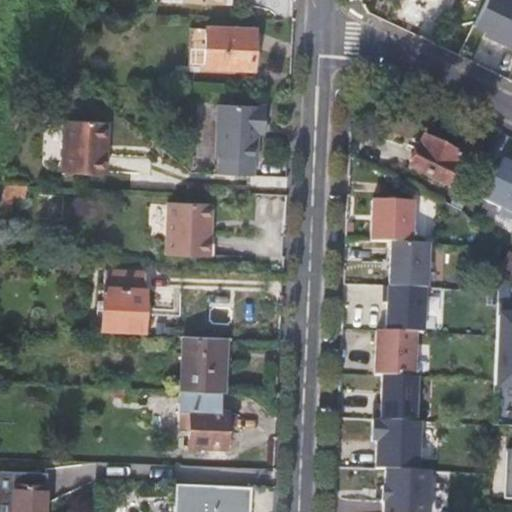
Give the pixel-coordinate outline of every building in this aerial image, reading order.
[(511,37),(511,0),(485,0),(474,25),(486,30),(495,35),(493,38),(508,46),(511,37)] [(187,66),(204,67),(206,28),(189,27),(187,66)] [(253,30),(206,28),(204,67),(251,68),(253,30)] [(484,34),(493,38),(495,35),(486,30),(484,34)] [(215,175),(252,177),(253,159),(256,160),(257,127),(262,127),(263,105),(217,103),(214,157),(216,157),(215,175)] [(101,156),(103,123),(65,121),(62,176),(107,177),(108,155),(101,156)] [(109,123),(103,123),(101,156),(108,155),(109,123)] [(460,156),(423,137),(408,166),(445,185),(460,156)] [(484,200),(511,213),(511,166),(502,161),(497,171),(485,197),(484,200)] [(485,197),(497,171),(482,164),(470,190),(485,197)] [(22,201),(26,183),(5,182),(0,196),(0,212),(8,216),(14,200),(22,201)] [(389,243),(409,244),(411,203),(371,201),(369,242),(389,243)] [(212,205),(166,204),(165,255),(211,257),(212,205)] [(389,243),(388,288),(424,290),(425,290),(427,245),(409,244),(389,243)] [(144,271),(103,269),(101,328),(141,330),(144,271)] [(385,332),(416,333),(421,333),(424,290),(388,288),(382,288),(382,304),(386,304),(385,332)] [(511,304),(497,304),(493,386),(511,386),(511,304)] [(381,376),(414,378),(416,333),(385,332),(376,331),(374,376),(381,376)] [(223,393),(225,338),(180,336),(178,391),(222,393),(223,393)] [(372,421),(415,423),(417,378),(414,378),(381,376),(380,405),(372,404),(372,421)] [(222,409),(222,393),(178,391),(177,430),(188,430),(187,449),(225,450),(226,432),(232,425),(232,417),(227,409),(222,409)] [(385,470),(417,471),(420,423),(415,423),(372,421),(370,442),(376,442),(375,469),(385,470)] [(225,464),(225,450),(187,449),(186,462),(225,464)] [(41,511),(44,473),(0,470),(0,511),(41,511)] [(382,511),(427,511),(429,472),(417,471),(385,470),(384,487),(381,487),(381,500),(383,500),(382,511)] [(248,511),(249,486),(174,483),(172,511),(248,511)]
